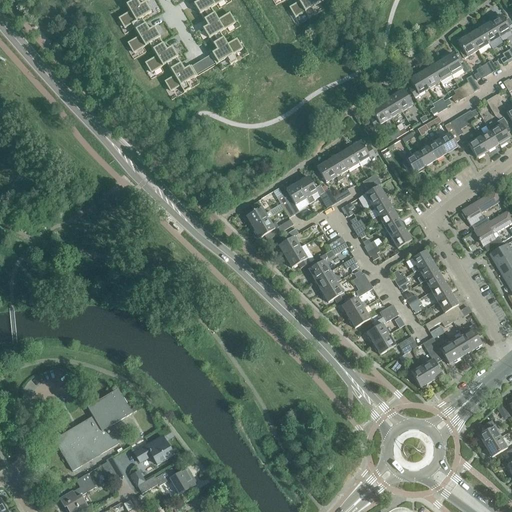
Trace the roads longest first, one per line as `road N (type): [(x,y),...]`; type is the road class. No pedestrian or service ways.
road 1 (secondary): [(396,430),(18,41)]
road 2 (residential): [(511,359),(437,235)]
